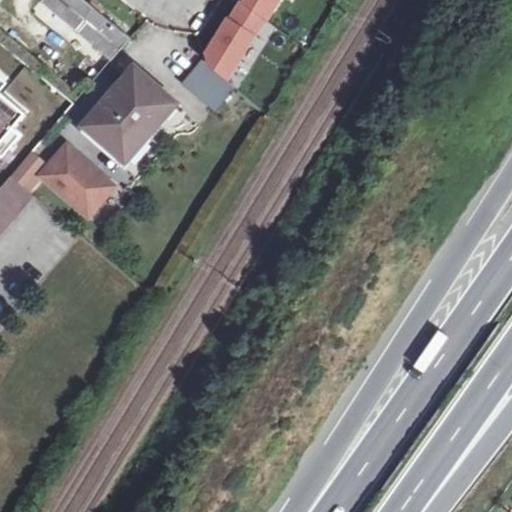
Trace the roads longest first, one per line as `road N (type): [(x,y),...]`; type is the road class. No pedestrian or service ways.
road 1 (trunk): [(511,172),(306,511)]
road 2 (trunk): [(511,253),(329,511)]
road 3 (trunk): [(402,511),(511,356)]
road 4 (trunk): [(433,511),(511,412)]
